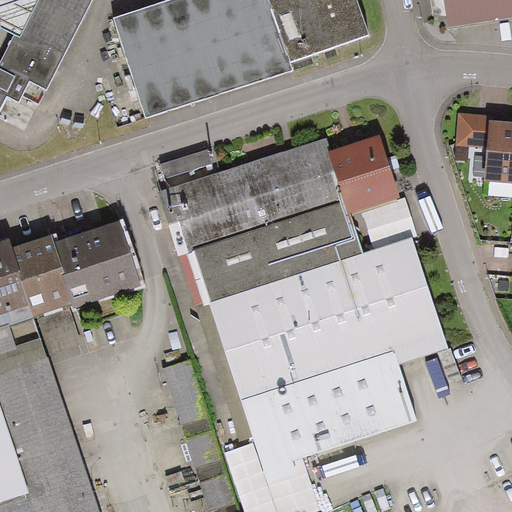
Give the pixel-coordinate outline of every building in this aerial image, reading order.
[(0,0),(0,9),(31,0),(0,0)] [(0,63),(0,92),(8,96),(22,104),(33,83),(47,90),(94,0),(34,0),(1,64),(0,63)] [(270,0),(173,0),(114,19),(147,119),(294,71),(291,62),(270,0)] [(359,0),(270,0),(291,62),(372,36),(359,0)] [(511,0),(430,0),(433,16),(447,15),(450,21),(511,9),(511,0)] [(494,119),(479,118),(477,143),(492,145),(494,119)] [(511,121),(508,126),(494,125),(492,145),(489,179),(511,178),(511,121)] [(380,140),(332,155),(350,212),(399,196),(392,174),(403,170),(397,154),(386,158),(380,140)] [(328,141),(158,194),(180,256),(194,252),(265,471),(417,420),(393,349),(362,253),(350,212),(332,155),(328,141)] [(120,225),(54,247),(73,303),(139,281),(120,225)] [(414,237),(362,253),(393,349),(444,333),(414,237)] [(0,327),(35,316),(73,303),(54,247),(52,239),(13,252),(10,243),(0,246),(0,327)] [(0,373),(49,357),(35,316),(0,327),(0,373)] [(0,373),(0,511),(101,511),(49,357),(0,373)] [(242,511),(195,366),(168,374),(208,511),(242,511)] [(276,511),(274,503),(248,511),(276,511)]
